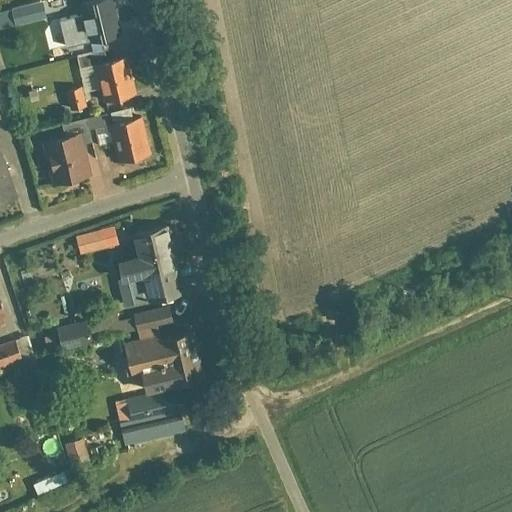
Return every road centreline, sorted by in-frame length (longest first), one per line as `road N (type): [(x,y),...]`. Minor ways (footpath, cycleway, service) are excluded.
road 1 (residential): [(191,176),(246,404),(291,511)]
road 2 (track): [(256,429),(511,310)]
road 3 (track): [(246,404),(15,511)]
road 4 (residential): [(0,244),(191,176)]
road 5 (residential): [(148,0),(191,176)]
